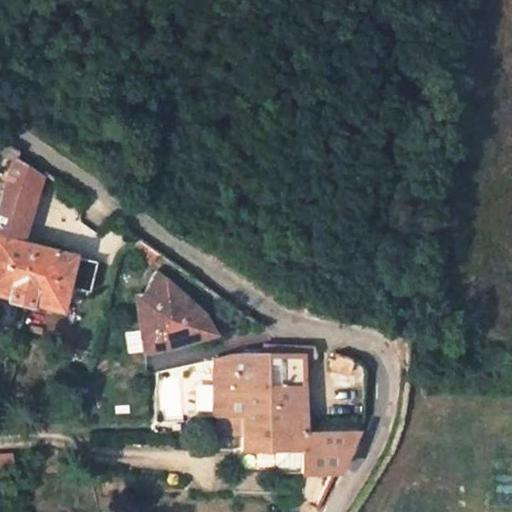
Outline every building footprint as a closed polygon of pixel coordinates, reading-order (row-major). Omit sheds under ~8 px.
[(0,208),(0,237),(20,242),(41,174),(16,158),(0,208)] [(20,242),(0,237),(0,294),(59,310),(64,289),(86,295),(94,265),(72,259),(73,257),(20,242)] [(136,295),(143,351),(163,347),(213,333),(204,314),(155,272),(143,294),(136,295)] [(138,331),(125,332),(126,352),(139,352),(138,331)] [(337,352),(331,367),(341,371),(346,373),(352,356),(337,352)] [(304,431),(303,354),(229,355),(216,358),(212,414),(216,415),(217,433),(241,433),(241,451),(233,451),(233,472),(336,472),(359,431),(304,431)] [(340,387),(366,388),(366,367),(358,358),(352,356),(346,373),(341,371),(340,387)] [(0,451),(0,463),(11,463),(10,451),(0,451)]
